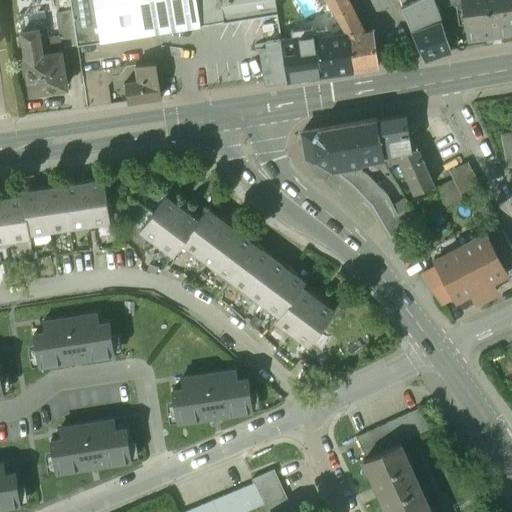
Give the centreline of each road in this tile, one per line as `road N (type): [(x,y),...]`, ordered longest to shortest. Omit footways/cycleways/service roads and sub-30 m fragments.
road 1 (tertiary): [(436,348),(382,278),(286,195),(243,111)]
road 2 (residential): [(161,474),(142,370),(56,382),(19,408),(0,411)]
road 3 (secondary): [(0,149),(243,111)]
road 4 (secondary): [(243,111),(443,81)]
road 5 (residential): [(161,474),(302,409)]
road 6 (residential): [(302,409),(436,348)]
road 7 (residential): [(443,81),(511,209)]
road 8 (tertiary): [(511,455),(436,348)]
